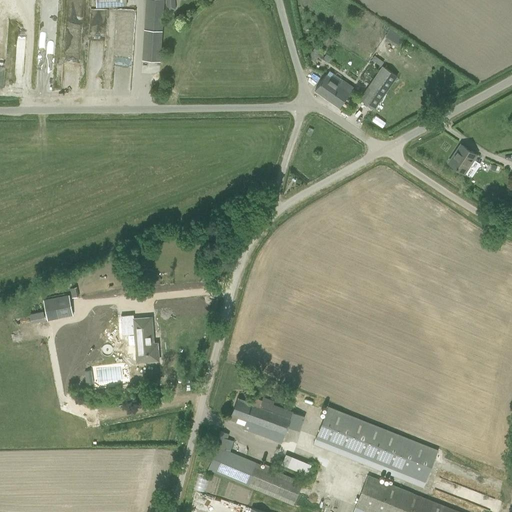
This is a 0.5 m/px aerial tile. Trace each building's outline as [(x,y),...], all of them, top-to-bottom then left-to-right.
[(126,0),(95,0),(96,8),(126,7),(126,0)] [(146,0),(145,23),(144,32),(142,60),(160,61),(163,0),(146,0)] [(315,46),(308,56),(315,61),(318,56),(320,58),(324,52),(315,46)] [(58,60),(57,78),(71,79),(72,61),(58,60)] [(383,66),(382,68),(360,99),(374,109),(397,76),(383,66)] [(339,84),(325,75),(314,90),(339,107),(352,87),(342,80),(339,84)] [(476,155),(460,144),(448,163),(464,173),(476,155)] [(42,298),(45,314),(47,321),(72,315),(68,295),(63,296),(63,294),(42,298)] [(29,314),(30,317),(31,323),(45,320),(43,311),(29,314)] [(116,333),(129,333),(128,313),(116,313),(116,333)] [(148,317),(133,319),(134,327),(136,327),(137,341),(135,341),(136,355),(136,362),(141,362),(158,361),(157,346),(153,346),(152,324),(149,325),(148,317)] [(91,371),(84,371),(85,385),(92,384),(92,381),(91,371)] [(242,429),(252,433),(280,444),(287,426),(300,431),(304,417),(274,405),(275,403),(263,398),(262,401),(254,398),(252,404),(237,398),(229,419),(244,425),(242,429)] [(328,407),(315,439),(425,483),(438,450),(328,407)] [(208,469),(217,472),(293,503),(302,482),(228,453),(233,442),(226,439),(228,434),(220,431),(214,446),(217,446),(208,469)] [(285,454),(281,465),(307,476),(311,465),(285,454)] [(366,511),(459,511),(368,475),(355,507),(366,511)]
